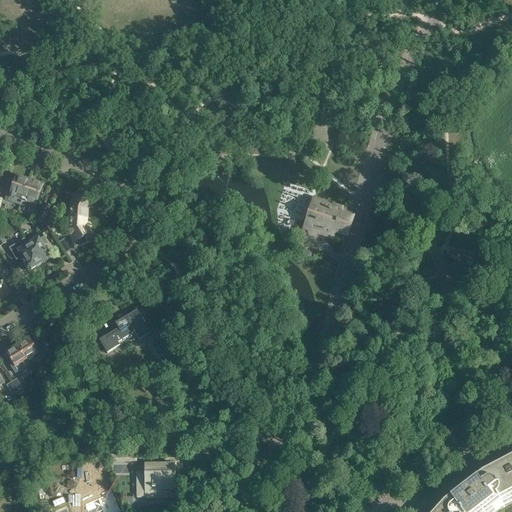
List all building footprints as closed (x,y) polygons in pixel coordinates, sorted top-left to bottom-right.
[(324,109),(319,120),(330,126),(336,114),(333,113),(335,108),(330,106),(328,110),(324,109)] [(17,177),(9,201),(20,205),(29,181),(17,177)] [(29,181),(20,205),(27,208),(29,202),(36,204),(39,195),(41,196),(44,189),(41,188),(42,186),(39,185),(38,183),(35,182),(33,183),(29,181)] [(298,212),(304,194),(285,188),(279,205),(298,212)] [(70,218),(86,219),(87,211),(90,204),(76,197),(68,213),(70,215),(70,218)] [(343,210),(342,210),(316,201),(307,230),(308,235),(317,238),(319,234),(330,238),(333,231),(335,232),(336,229),(345,232),(348,220),(340,218),(343,210)] [(47,216),(51,206),(44,203),(37,222),(42,223),(45,222),(47,216)] [(47,216),(53,217),(57,208),(51,206),(47,216)] [(45,222),(50,230),(56,226),(52,221),(53,217),(47,216),(45,222)] [(70,218),(70,222),(65,225),(76,242),(89,234),(88,232),(88,230),(87,229),(86,228),(85,227),(86,219),(70,218)] [(45,222),(42,223),(39,225),(45,234),(50,230),(45,222)] [(35,241),(28,245),(40,264),(50,258),(42,245),(46,242),(41,233),(33,238),(35,241)] [(299,241),(293,239),(290,250),(295,252),(299,241)] [(40,264),(28,245),(18,251),(18,252),(16,253),(20,258),(22,257),(26,264),(24,265),(28,271),(29,269),(30,270),(40,264)] [(314,252),(302,249),(300,255),(313,258),(314,252)] [(134,312),(128,316),(124,318),(122,315),(118,318),(120,321),(115,324),(118,329),(99,341),(107,354),(120,346),(118,343),(133,333),(133,334),(134,333),(139,341),(151,333),(140,315),(144,312),(139,306),(133,310),(134,312)] [(17,346),(27,361),(38,354),(40,357),(45,354),(39,344),(33,347),(29,339),(17,346)] [(17,346),(6,353),(11,361),(9,362),(12,368),(14,367),(15,368),(27,361),(17,346)] [(17,379),(12,383),(19,395),(24,392),(17,379)] [(19,395),(12,383),(6,386),(14,398),(19,395)] [(174,473),(178,473),(178,459),(166,460),(166,466),(145,466),(145,475),(142,475),(142,482),(146,482),(146,498),(175,497),(174,473)] [(498,511),(504,508),(505,507),(511,503),(511,459),(507,462),(506,459),(500,463),(501,465),(494,469),(493,470),(492,471),(492,472),(491,473),(491,474),(492,475),(492,476),(493,478),(488,481),(483,485),(481,483),(480,482),(479,481),(478,481),(477,481),(476,481),(475,482),(474,482),(468,487),(466,485),(460,489),(462,491),(455,497),(454,498),(454,499),(454,500),(454,501),(454,502),(454,503),(455,503),(456,505),(451,509),(448,511),(445,511),(444,511),(498,511)] [(77,483),(71,479),(67,485),(73,489),(77,483)] [(105,501),(88,508),(89,511),(119,511),(111,490),(102,493),(105,501)]
